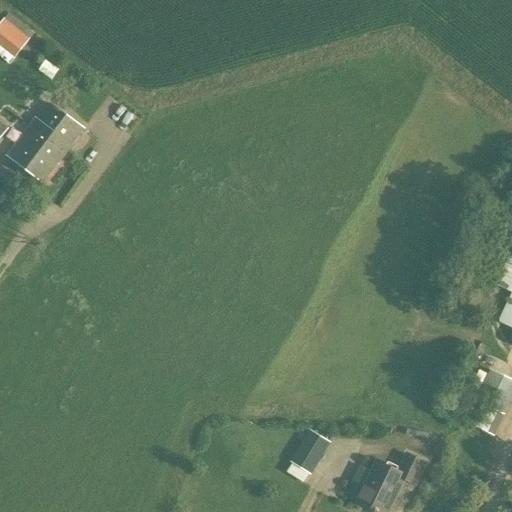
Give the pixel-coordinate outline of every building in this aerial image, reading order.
[(0,23),(0,50),(12,60),(35,33),(10,11),(0,23)] [(36,119),(29,129),(65,155),(83,130),(50,105),(38,121),(36,119)] [(43,184),(65,155),(29,129),(8,157),(43,184)] [(511,292),(498,320),(511,326),(511,292)] [(511,394),(511,380),(490,370),(475,401),(503,414),(511,394)] [(311,475),(330,444),(310,431),(290,462),(311,475)] [(395,475),(383,469),(374,464),(355,504),(371,511),(387,511),(403,480),(416,486),(427,464),(405,453),(395,475)]
